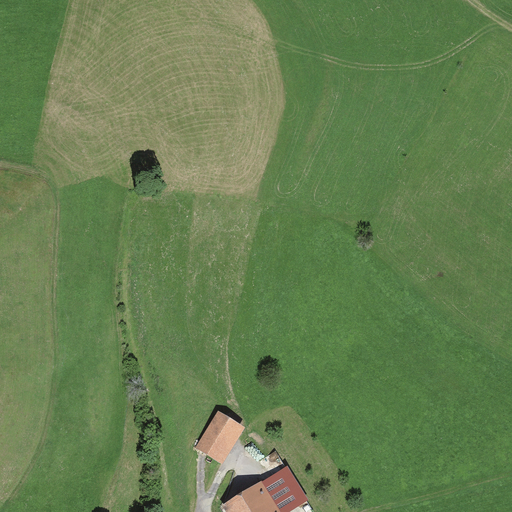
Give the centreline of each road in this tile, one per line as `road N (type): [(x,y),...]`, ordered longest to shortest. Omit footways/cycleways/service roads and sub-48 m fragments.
road 1 (track): [(0,510),(48,438),(57,373),(56,194),(33,172),(0,164)]
road 2 (track): [(373,511),(511,474)]
